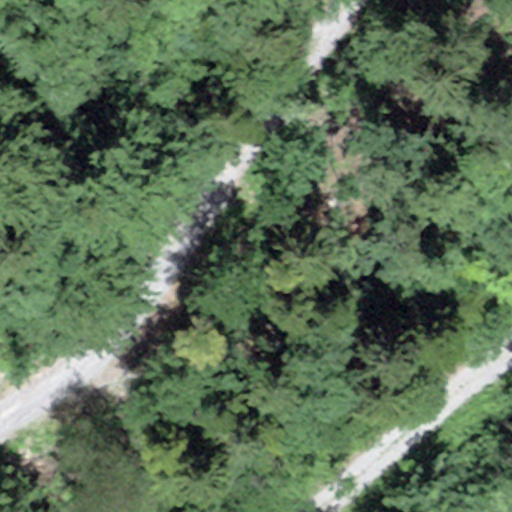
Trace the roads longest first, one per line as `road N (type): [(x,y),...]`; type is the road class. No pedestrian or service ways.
road 1 (unclassified): [(0,417),(140,316),(354,0)]
road 2 (unclassified): [(511,354),(325,511)]
